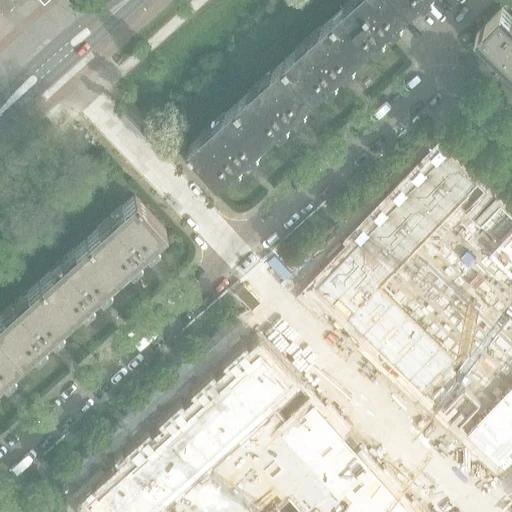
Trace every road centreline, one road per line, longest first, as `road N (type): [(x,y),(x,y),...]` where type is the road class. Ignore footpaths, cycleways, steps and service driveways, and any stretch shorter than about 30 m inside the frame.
road 1 (residential): [(485,511),(236,247)]
road 2 (residential): [(0,467),(236,247)]
road 3 (residential): [(236,247),(440,62)]
road 4 (residential): [(236,247),(62,67)]
road 5 (unknown): [(357,377),(200,511)]
